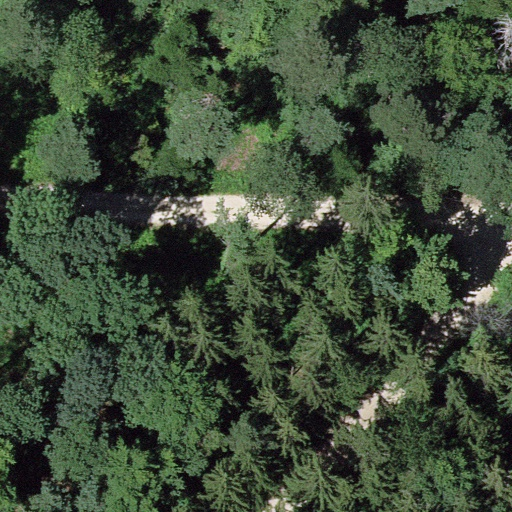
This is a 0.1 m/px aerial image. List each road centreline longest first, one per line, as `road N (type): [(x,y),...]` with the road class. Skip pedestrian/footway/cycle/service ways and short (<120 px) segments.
road 1 (track): [(0,191),(511,223)]
road 2 (track): [(511,255),(287,511)]
